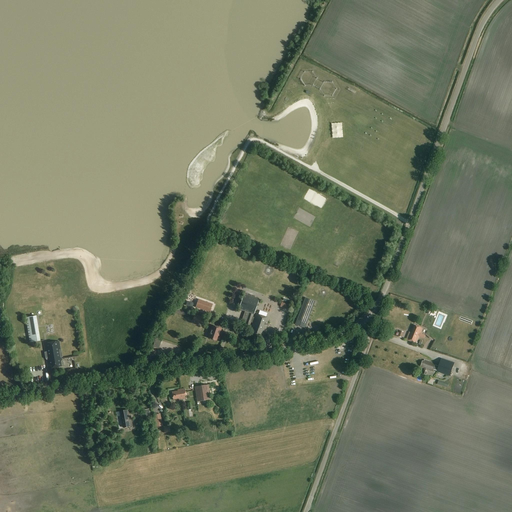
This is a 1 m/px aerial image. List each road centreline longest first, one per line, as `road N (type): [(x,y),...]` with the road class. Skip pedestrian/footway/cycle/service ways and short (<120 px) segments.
road 1 (unclassified): [(0,397),(322,342),(363,319)]
road 2 (unclassified): [(363,319),(385,287),(475,38),(500,0)]
road 3 (unclassified): [(305,511),(367,338),(363,319)]
